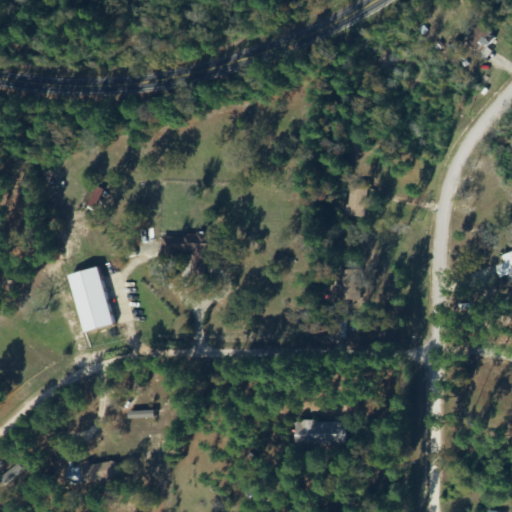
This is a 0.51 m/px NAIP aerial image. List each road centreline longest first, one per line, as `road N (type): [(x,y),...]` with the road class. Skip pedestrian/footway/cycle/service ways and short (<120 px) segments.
road 1 (residential): [(0,460),(72,405),(164,370),(433,370)]
road 2 (residential): [(430,511),(438,213),(456,161),(511,91)]
road 3 (secondary): [(0,78),(121,86),(194,74),(307,34),(371,0)]
